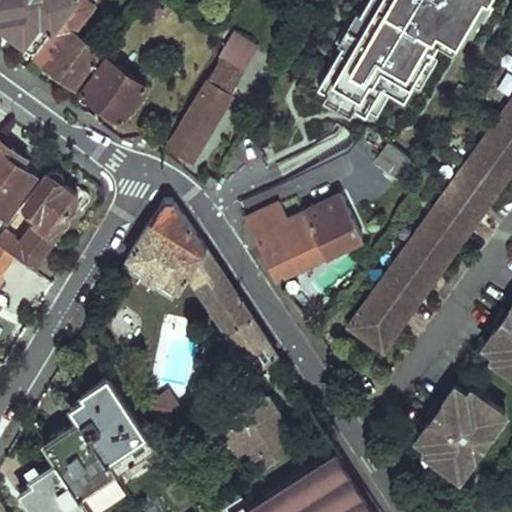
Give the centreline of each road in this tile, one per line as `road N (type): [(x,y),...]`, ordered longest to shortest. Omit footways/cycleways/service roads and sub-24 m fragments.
road 1 (residential): [(143,175),(165,177),(193,195),(406,511)]
road 2 (residential): [(0,422),(143,175)]
road 3 (residential): [(0,82),(143,175)]
